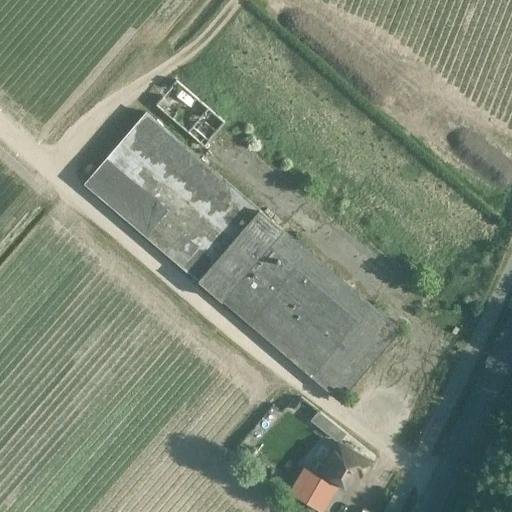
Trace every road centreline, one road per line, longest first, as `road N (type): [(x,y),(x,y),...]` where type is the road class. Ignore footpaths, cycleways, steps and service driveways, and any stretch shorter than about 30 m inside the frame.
road 1 (track): [(55,174),(237,330),(441,479)]
road 2 (track): [(0,238),(94,121),(198,42),(235,0)]
road 3 (tertiary): [(424,511),(511,335)]
